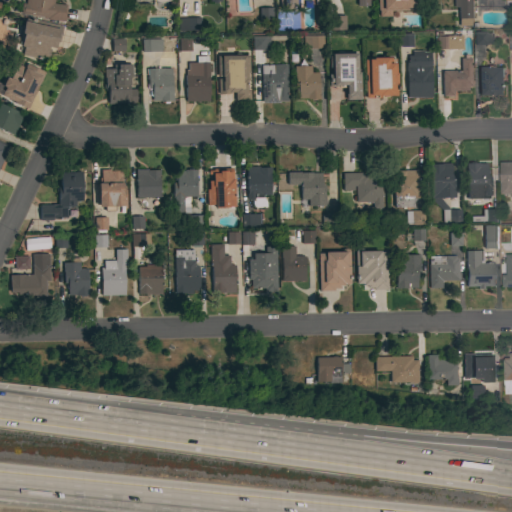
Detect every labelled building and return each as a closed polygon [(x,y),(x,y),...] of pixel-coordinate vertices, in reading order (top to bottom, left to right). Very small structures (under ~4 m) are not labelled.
[(53,0),(53,3),(66,5),(64,22),(46,20),(46,19),(42,18),(42,17),(19,14),(21,4),(24,4),(24,0),(53,0)] [(278,0),(297,0),(297,9),(279,9),(278,0)] [(356,0),(356,8),(370,8),(369,0),(356,0)] [(377,0),(377,18),(391,18),(391,12),(417,12),(417,0),(377,0)] [(470,0),(471,26),(469,26),(470,29),(462,29),(462,26),(458,26),(457,8),(454,8),(453,0),(470,0)] [(272,8),(272,20),(259,21),(259,8),(272,8)] [(345,32),(328,32),(328,16),(344,16),(345,32)] [(199,17),(200,30),(178,31),(177,18),(199,17)] [(21,55),(22,47),(19,46),(21,34),(20,33),(23,18),(61,26),(58,43),(55,42),(54,48),(47,47),(46,49),(49,49),(46,61),(21,55)] [(321,32),(321,36),(322,36),(322,48),(303,48),(302,33),(321,32)] [(485,32),(485,34),(493,33),(493,44),(486,44),(486,45),(473,45),(473,32),(485,32)] [(269,36),(269,50),(252,50),(251,36),(269,36)] [(399,46),(399,36),(411,36),(412,46),(399,46)] [(436,49),(436,36),(462,36),(462,49),(436,49)] [(190,51),(178,51),(178,39),(190,38),(190,51)] [(123,39),(124,51),(111,52),(110,40),(123,39)] [(161,39),(161,52),(140,52),(140,40),(161,39)] [(359,99),(344,100),(344,88),(337,88),(337,86),(327,86),(327,74),(330,74),(330,68),(328,68),(328,56),(330,56),(330,54),(356,54),(357,72),(358,72),(359,99)] [(406,98),(406,62),(407,62),(407,56),(423,55),(423,58),(429,58),(430,97),(406,98)] [(247,56),(248,71),(246,71),(246,79),(244,79),(244,91),(248,91),(248,100),(234,100),(233,93),(233,92),(227,92),(227,95),(217,95),(216,79),(218,79),(218,77),(216,77),(216,57),(247,56)] [(363,81),(364,81),(364,75),(363,59),(371,59),(371,58),(386,58),(387,59),(394,59),(395,73),(396,73),(396,83),(395,83),(395,96),(387,96),(387,97),(364,98),(363,81)] [(441,71),(460,71),(460,67),(457,67),(457,62),(460,62),(460,58),(470,58),(470,81),(472,81),(472,84),(471,84),(471,87),(467,87),(467,91),(452,91),(452,96),(442,96),(441,71)] [(208,75),(208,101),(185,102),(184,75),(185,75),(185,70),(187,70),(187,63),(208,62),(208,75)] [(13,64),(23,68),(25,63),(43,72),(26,109),(0,97),(0,94),(3,87),(0,86),(4,77),(7,78),(13,64)] [(107,104),(107,88),(104,88),(104,78),(103,78),(103,69),(112,69),(112,64),(131,64),(131,76),(128,76),(128,79),(129,79),(129,83),(128,83),(128,90),(135,90),(135,103),(107,104)] [(261,102),(260,74),(261,74),(261,65),(286,64),(287,101),(283,101),(283,102),(278,102),(261,102)] [(310,66),(310,72),(317,72),(318,99),(315,99),(315,101),(310,101),(310,99),(306,100),(306,98),(297,99),(297,93),(295,93),(295,88),(297,88),(297,87),(294,87),(293,66),(310,66)] [(478,67),(503,66),(504,90),(502,90),(503,95),(479,96),(478,67)] [(149,95),(149,90),(147,90),(147,89),(146,89),(146,84),(147,84),(147,79),(146,79),(145,77),(146,77),(146,75),(145,69),(156,68),(156,67),(158,67),(158,68),(170,68),(171,96),(172,96),(172,101),(168,101),(169,103),(163,103),(163,101),(159,101),(151,101),(151,96),(150,96),(149,95)] [(0,103),(22,114),(12,135),(8,133),(7,134),(0,130),(0,103)] [(0,143),(8,147),(0,164),(0,143)] [(511,161),(511,193),(500,194),(499,162),(511,161)] [(466,199),(465,164),(477,163),(477,164),(486,164),(486,169),(488,170),(488,174),(486,175),(486,176),(489,175),(490,196),(488,196),(488,198),(466,199)] [(429,164),(450,164),(451,177),(453,176),(454,198),(452,198),(452,200),(450,200),(450,198),(445,198),(445,200),(442,200),(442,198),(439,198),(449,210),(460,210),(460,222),(441,223),(441,211),(430,199),(429,164)] [(265,202),(265,206),(252,207),(252,202),(253,202),(253,199),(252,200),(247,200),(245,197),(246,195),(246,167),(270,167),(270,173),(269,173),(269,195),(262,195),(262,198),(265,202)] [(231,168),(231,170),(232,170),(232,180),(233,209),(226,209),(226,208),(214,208),(207,208),(207,205),(206,205),(205,189),(208,189),(207,181),(211,181),(211,175),(207,175),(207,169),(231,168)] [(158,170),(159,175),(158,175),(159,195),(161,195),(161,197),(135,198),(135,170),(158,170)] [(171,195),(171,192),(172,192),(171,181),(175,181),(175,171),(183,171),(183,170),(195,170),(196,175),(195,175),(196,196),(189,197),(189,213),(172,213),(171,195)] [(109,172),(109,171),(120,171),(120,195),(123,195),(123,197),(125,197),(125,205),(98,206),(97,185),(100,185),(100,172),(109,172)] [(392,171),(417,171),(417,183),(419,183),(419,186),(417,186),(417,198),(412,198),(412,207),(393,208),(392,171)] [(82,201),(74,201),(74,207),(66,207),(66,218),(52,218),(52,220),(39,221),(39,208),(38,208),(37,204),(42,203),(42,205),(57,205),(57,186),(59,185),(59,173),(81,172),(82,201)] [(311,173),(320,173),(320,185),(323,185),(323,186),(325,186),(325,192),(323,192),(323,194),(324,194),(324,197),(323,197),(323,198),(324,198),(324,201),(325,201),(325,204),(324,204),(324,206),(307,206),(307,199),(300,199),(300,185),(286,185),(286,172),(299,172),(299,173),(311,173)] [(362,173),(362,176),(380,175),(381,208),(379,208),(379,210),(376,210),(376,208),(372,208),(371,202),(355,202),(354,186),(353,187),(353,190),(342,191),(341,173),(362,173)] [(470,222),(470,216),(482,216),(482,209),(497,209),(497,222),(470,222)] [(423,224),(410,224),(410,226),(406,226),(406,224),(405,224),(405,212),(410,211),(423,211),(423,224)] [(260,214),(261,226),(240,227),(240,214),(260,214)] [(201,228),(190,228),(189,216),(201,215),(201,228)] [(130,228),(130,216),(143,216),(142,228),(130,228)] [(106,230),(104,230),(104,232),(95,233),(95,230),(93,230),(93,218),(105,217),(106,230)] [(497,226),(497,248),(483,249),(483,226),(497,226)] [(411,229),(423,228),(423,241),(412,241),(411,229)] [(300,231),(313,231),(313,243),(301,244),(300,231)] [(202,245),(190,246),(190,233),(201,232),(202,245)] [(238,244),(226,245),(226,232),(238,232),(238,244)] [(252,232),(253,245),(240,245),(240,232),(252,232)] [(461,246),(448,246),(448,233),(460,232),(461,246)] [(149,234),(149,246),(130,247),(130,234),(149,234)] [(65,235),(66,248),(65,248),(65,250),(53,251),(52,236),(65,235)] [(106,247),(94,248),(93,235),(106,235),(106,247)] [(209,245),(222,244),(222,256),(228,255),(228,259),(229,259),(229,262),(230,262),(230,265),(234,265),(235,293),(222,293),(211,293),(210,287),(211,287),(211,267),(209,267),(209,245)] [(276,292),(264,292),(264,288),(250,289),(250,280),(247,280),(247,260),(252,260),(252,254),(264,254),(264,247),(275,246),(276,292)] [(349,284),(343,284),(343,286),(338,286),(338,288),(333,289),(333,291),(318,291),(317,254),(323,253),(323,252),(340,252),(342,249),(346,249),(348,252),(349,284)] [(356,249),(361,249),(363,251),(379,251),(379,252),(385,252),(386,290),(372,290),(372,288),(365,288),(365,285),(361,286),(361,284),(355,284),(354,251),(356,249)] [(114,250),(125,250),(125,264),(124,264),(124,295),(100,296),(100,269),(103,269),(103,261),(114,261),(114,250)] [(193,250),(193,266),(197,266),(198,291),(192,291),(192,290),(191,290),(191,294),(185,294),(185,293),(174,293),(174,267),(173,267),(173,258),(173,250),(193,250)] [(483,287),(483,289),(477,289),(477,287),(465,287),(465,251),(482,251),(482,263),(492,263),(493,286),(483,287)] [(511,286),(502,287),(502,274),(506,274),(506,263),(504,263),(504,259),(505,259),(505,254),(511,254),(511,286)] [(419,275),(416,275),(416,287),(407,287),(407,288),(395,289),(394,255),(418,255),(419,275)] [(47,256),(47,266),(48,266),(48,281),(45,281),(45,298),(35,298),(35,295),(17,296),(17,293),(9,293),(8,275),(31,275),(31,257),(47,256)] [(28,269),(14,270),(13,257),(28,256),(28,269)] [(295,257),(295,256),(302,256),(302,257),(304,257),(305,264),(303,264),(304,281),(280,282),(280,278),(281,278),(280,257),(295,257)] [(427,264),(428,264),(428,257),(454,256),(454,259),(457,259),(457,280),(440,281),(440,288),(428,288),(427,264)] [(86,269),(86,291),(88,290),(88,296),(76,296),(76,295),(67,295),(67,289),(65,289),(65,285),(66,285),(66,283),(63,283),(63,271),(62,271),(62,263),(71,263),(71,258),(79,258),(79,269),(86,269)] [(161,294),(138,294),(137,267),(144,267),(144,265),(146,265),(146,262),(153,262),(153,264),(154,264),(154,267),(160,266),(161,294)] [(511,393),(503,393),(503,359),(508,359),(508,353),(511,353),(511,393)] [(462,354),(473,354),(473,361),(492,361),(492,382),(480,382),(480,385),(482,385),(483,398),(470,399),(469,385),(471,385),(471,378),(463,378),(462,354)] [(426,380),(425,355),(435,355),(435,360),(452,360),(452,363),(454,363),(455,378),(456,378),(456,385),(445,385),(445,380),(426,380)] [(339,357),(340,364),(347,364),(347,368),(348,368),(349,373),(340,374),(340,383),(328,383),(328,382),(316,382),(315,358),(339,357)] [(410,357),(410,361),(416,360),(417,382),(389,382),(389,371),(373,371),(373,357),(410,357)] [(436,397),(424,395),(426,383),(438,384),(436,397)]
